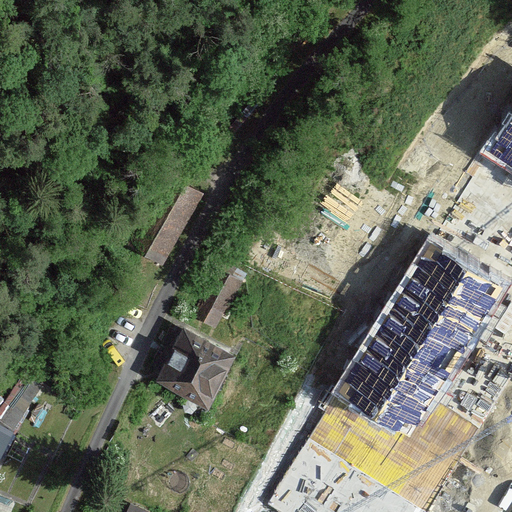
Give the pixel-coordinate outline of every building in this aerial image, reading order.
[(511,110),(485,154),(511,170),(511,110)] [(199,189),(164,170),(125,240),(159,259),(199,189)] [(506,290),(430,244),(338,395),(414,441),(506,290)] [(216,261),(192,312),(219,324),(243,274),(216,261)] [(224,346),(171,319),(143,374),(196,401),(224,346)] [(0,419),(0,459),(12,423),(0,419)] [(433,511),(311,433),(268,500),(285,511),(433,511)] [(160,511),(128,499),(122,511),(160,511)]
